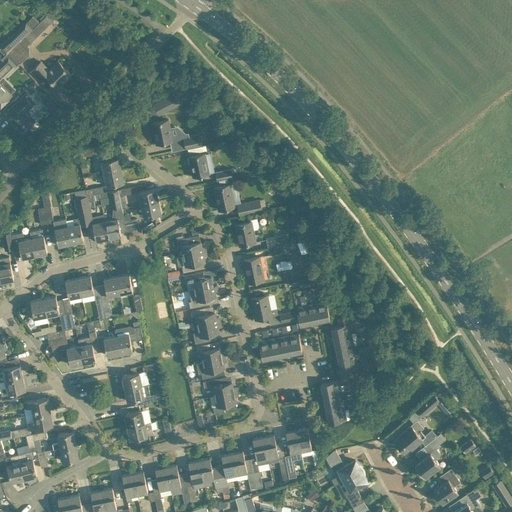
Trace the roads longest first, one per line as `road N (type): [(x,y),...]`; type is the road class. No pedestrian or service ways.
road 1 (tertiary): [(511,387),(335,141),(191,8)]
road 2 (residential): [(258,422),(225,242),(194,202)]
road 3 (residential): [(0,304),(49,272),(130,248),(194,202)]
road 4 (residential): [(258,422),(136,454),(110,451)]
road 5 (residential): [(88,111),(191,8)]
road 6 (residential): [(194,202),(88,111)]
